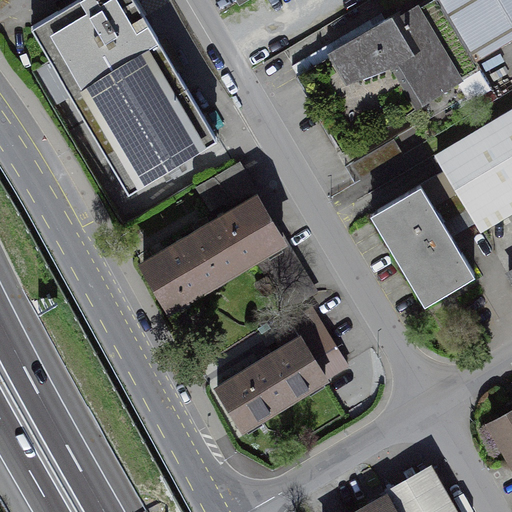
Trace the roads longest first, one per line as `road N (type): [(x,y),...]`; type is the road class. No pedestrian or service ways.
road 1 (residential): [(430,402),(204,0)]
road 2 (residential): [(220,511),(0,111)]
road 3 (motorway): [(104,511),(0,320)]
road 4 (residential): [(247,511),(430,402)]
road 5 (residential): [(493,511),(430,402)]
